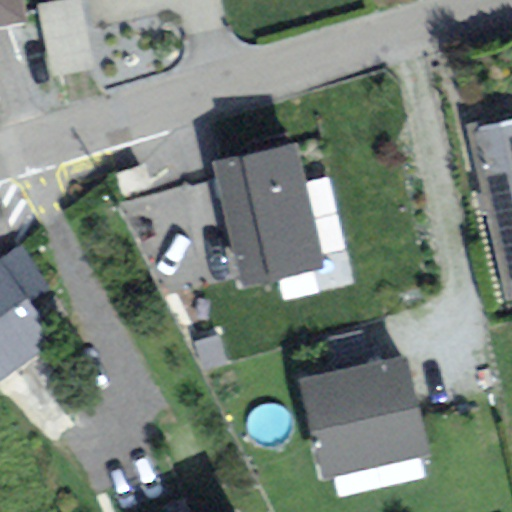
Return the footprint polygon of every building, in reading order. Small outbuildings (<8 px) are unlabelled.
[(0,0),(0,28),(24,24),(20,0),(0,0)] [(77,0),(56,0),(39,3),(52,71),(89,64),(77,0)] [(505,302),(511,300),(511,113),(463,125),(505,302)] [(295,142),(214,160),(243,288),(324,270),(295,142)] [(0,375),(48,333),(28,307),(44,285),(22,247),(0,257),(0,375)] [(404,356),(299,380),(321,478),(426,455),(404,356)]
